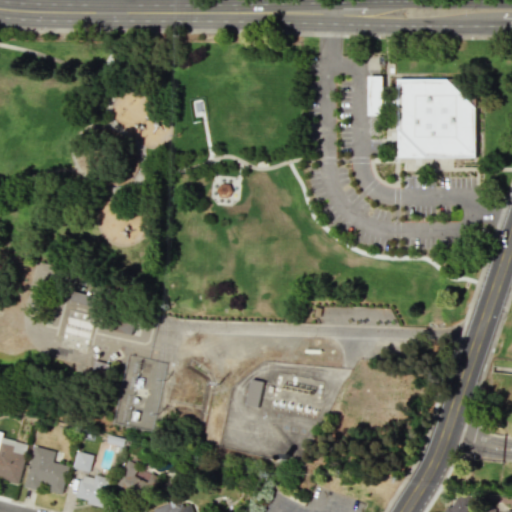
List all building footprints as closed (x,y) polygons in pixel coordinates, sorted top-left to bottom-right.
[(368,115),(383,115),(384,76),(369,76),(368,115)] [(424,157),(475,157),(475,109),(448,78),(399,79),(400,131),(424,157)] [(0,478),(19,483),(25,455),(12,452),(13,446),(0,442),(0,441),(2,433),(0,432),(0,478)] [(23,487),(37,490),(38,484),(49,487),(48,490),(62,494),(68,465),(52,462),(55,451),(33,446),(23,487)] [(93,456),(77,451),(72,467),(88,472),(93,456)] [(147,472),(148,467),(124,460),(115,490),(152,500),(156,485),(161,487),(163,477),(147,472)] [(75,498),(103,505),(110,478),(93,474),(93,477),(81,474),(75,498)] [(153,511),(192,511),(189,502),(174,508),(172,501),(152,509),(153,511)] [(442,511),(467,511),(448,502),(442,511)]
